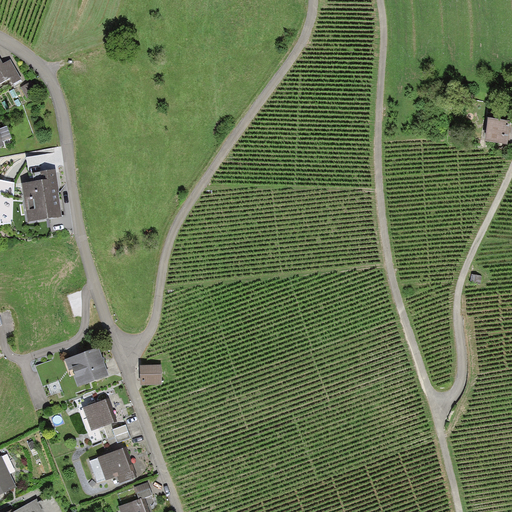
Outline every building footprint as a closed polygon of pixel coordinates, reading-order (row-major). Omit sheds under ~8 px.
[(0,83),(7,80),(10,85),(18,81),(8,62),(0,66),(0,65),(0,83)] [(511,121),(489,119),(488,128),(486,142),(508,145),(511,121)] [(35,183),(24,185),(29,221),(61,216),(55,171),(34,174),(35,183)] [(0,182),(0,223),(12,222),(13,184),(0,182)] [(105,377),(94,349),(63,361),(73,388),(105,377)] [(137,387),(159,386),(158,367),(136,368),(137,387)] [(106,401),(82,410),(90,433),(115,424),(106,401)] [(114,430),(119,447),(133,443),(128,426),(114,430)] [(125,450),(88,462),(95,482),(113,475),(117,485),(135,479),(125,450)] [(0,494),(12,489),(0,464),(0,494)] [(147,484),(133,488),(137,500),(142,498),(151,496),(147,484)] [(8,511),(8,510),(4,511),(61,511),(51,495),(37,503),(34,500),(10,511),(8,511)] [(147,511),(142,498),(137,500),(116,507),(118,511),(147,511)]
